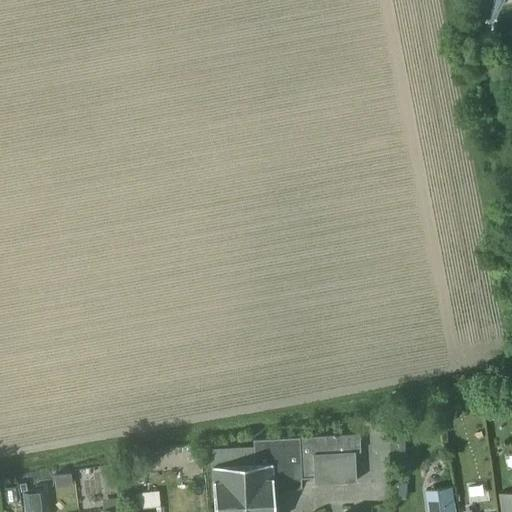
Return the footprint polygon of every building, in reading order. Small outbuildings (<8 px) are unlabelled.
[(486,400),(490,415),(504,412),(501,396),(486,400)] [(214,465),(212,465),(213,511),(274,511),(274,493),(299,486),(299,478),(314,478),(314,484),(343,482),(355,482),(354,452),(360,452),(359,434),(341,435),(254,439),(254,446),(213,448),(214,465)] [(455,511),(452,485),(426,489),(429,511),(455,511)] [(46,511),(44,489),(23,491),(24,511),(46,511)] [(134,506),(159,504),(158,489),(133,491),(134,506)] [(511,511),(511,490),(500,492),(503,511),(511,511)]
